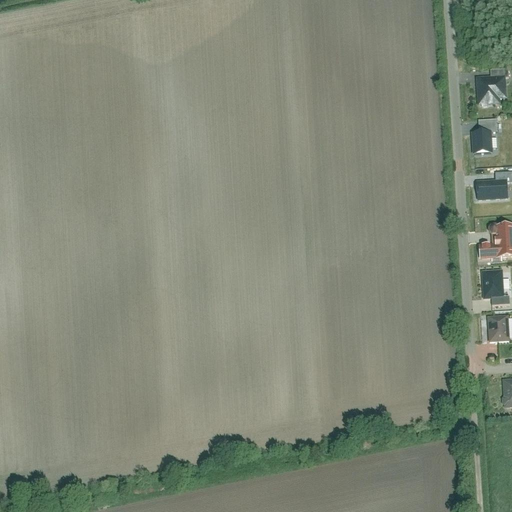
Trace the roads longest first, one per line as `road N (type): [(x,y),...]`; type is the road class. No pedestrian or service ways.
road 1 (residential): [(472,370),(448,0)]
road 2 (track): [(480,511),(472,370)]
